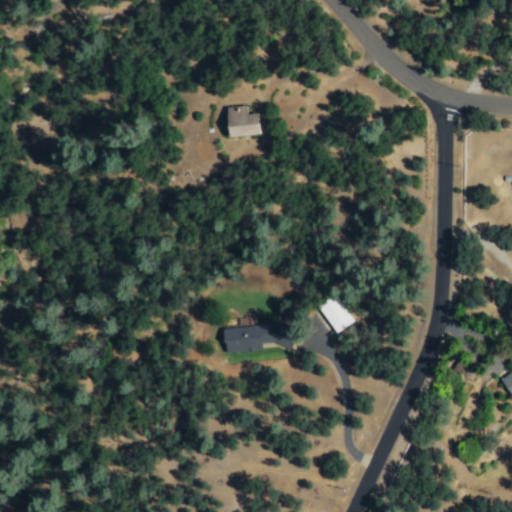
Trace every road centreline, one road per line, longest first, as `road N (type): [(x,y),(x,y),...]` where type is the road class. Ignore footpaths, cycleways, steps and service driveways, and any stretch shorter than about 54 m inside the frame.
road 1 (residential): [(444,91),(436,313),(350,511)]
road 2 (residential): [(335,0),(426,83),(511,102)]
